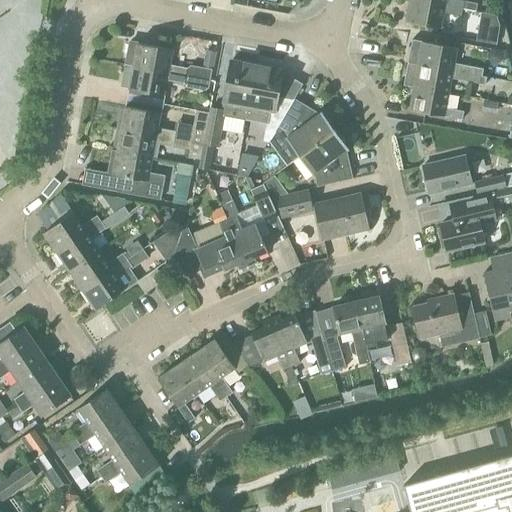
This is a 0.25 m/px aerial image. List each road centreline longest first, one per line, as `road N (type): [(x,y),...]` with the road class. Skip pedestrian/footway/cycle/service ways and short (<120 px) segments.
road 1 (residential): [(114,358),(304,275),(398,249),(403,237),(377,125),(323,31)]
road 2 (residential): [(0,213),(44,184),(74,39),(91,11),(128,4),(296,36),(323,31)]
road 3 (residential): [(0,228),(85,358),(114,358)]
road 4 (residential): [(187,460),(114,358)]
